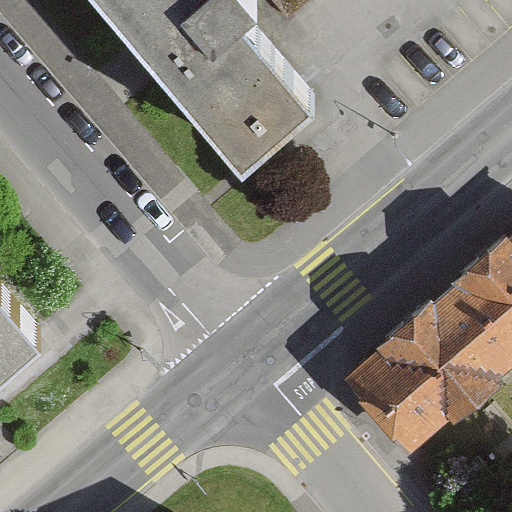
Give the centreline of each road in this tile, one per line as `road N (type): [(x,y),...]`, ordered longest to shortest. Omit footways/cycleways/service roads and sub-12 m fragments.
road 1 (residential): [(0,76),(239,356)]
road 2 (secondary): [(239,356),(511,127)]
road 3 (secondary): [(54,511),(239,356)]
road 4 (residential): [(239,356),(373,511)]
